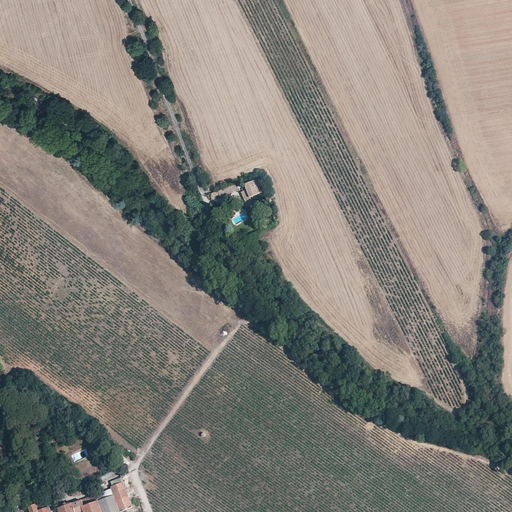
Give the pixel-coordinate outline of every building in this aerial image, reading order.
[(256,180),(245,185),(247,190),(250,197),(262,192),(259,183),(257,183),(256,180)] [(236,184),(210,193),(212,198),(220,195),(220,197),(238,190),(236,184)] [(250,197),(247,190),(241,193),(246,204),(252,202),(250,197)] [(40,452),(34,455),(36,461),(43,459),(40,452)] [(117,468),(105,475),(106,479),(119,473),(117,468)] [(130,481),(124,483),(128,494),(135,493),(130,481)] [(125,510),(133,507),(128,494),(124,483),(123,483),(111,488),(114,495),(120,511),(124,511),(125,510)] [(101,511),(98,502),(95,495),(82,500),(84,506),(82,507),(83,511),(101,511)] [(124,511),(120,511),(114,495),(98,502),(101,511),(124,511)] [(82,500),(73,504),(75,511),(83,511),(82,507),(84,506),(82,500)]
